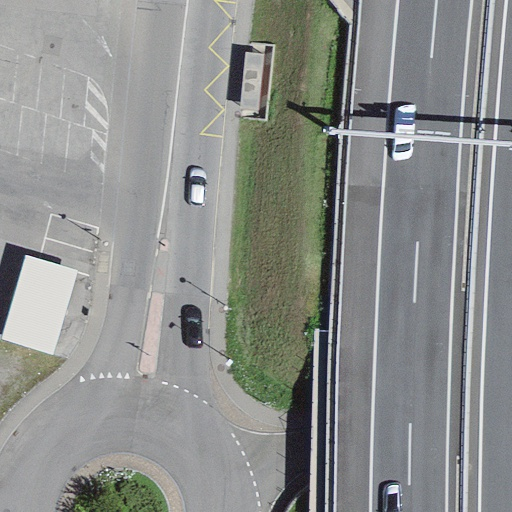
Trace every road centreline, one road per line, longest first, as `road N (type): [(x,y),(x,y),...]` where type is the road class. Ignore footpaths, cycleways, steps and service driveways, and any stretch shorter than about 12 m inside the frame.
road 1 (motorway): [(415,0),(399,109),(384,511)]
road 2 (secondary): [(149,432),(189,0)]
road 3 (residential): [(258,511),(511,376)]
road 4 (secondary): [(149,432),(82,434),(51,452),(16,511)]
